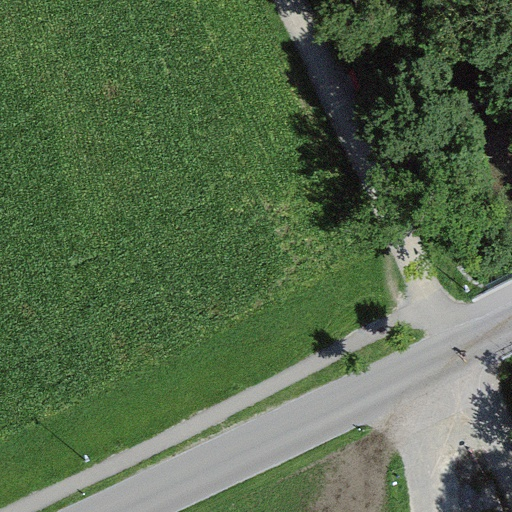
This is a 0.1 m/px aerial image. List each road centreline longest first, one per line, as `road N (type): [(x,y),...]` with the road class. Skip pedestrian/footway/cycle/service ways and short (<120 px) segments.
road 1 (track): [(291,0),(451,348),(511,503)]
road 2 (unclassified): [(109,511),(511,317)]
